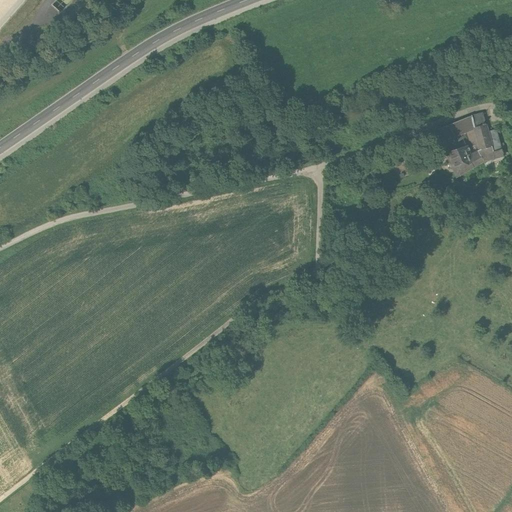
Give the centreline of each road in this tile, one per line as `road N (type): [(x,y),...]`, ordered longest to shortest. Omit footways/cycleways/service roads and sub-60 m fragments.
road 1 (residential): [(511,103),(475,109),(317,168),(68,218),(0,247)]
road 2 (track): [(0,500),(253,302),(313,275),(317,168)]
road 3 (secondary): [(0,147),(168,34),(249,0)]
